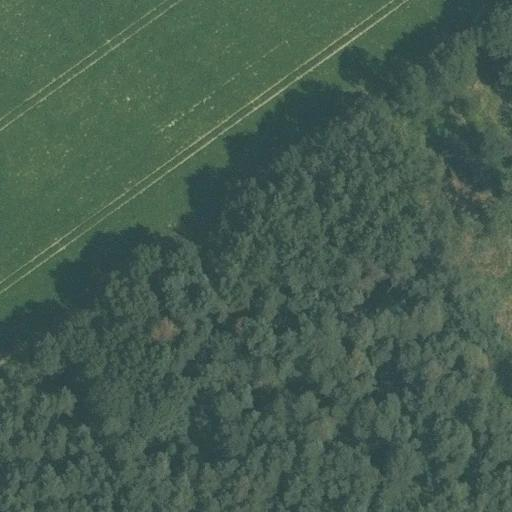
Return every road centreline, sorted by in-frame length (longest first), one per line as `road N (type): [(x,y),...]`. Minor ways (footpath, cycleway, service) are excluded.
road 1 (track): [(0,419),(511,37)]
road 2 (track): [(511,225),(449,80)]
